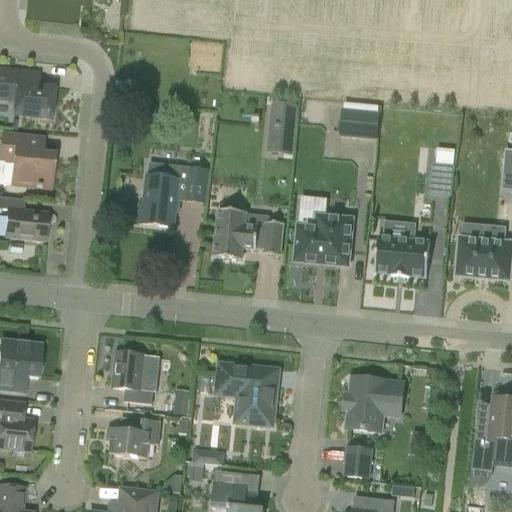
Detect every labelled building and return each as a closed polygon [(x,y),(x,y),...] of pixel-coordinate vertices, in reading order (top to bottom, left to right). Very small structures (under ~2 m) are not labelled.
[(0,102),(14,104),(12,118),(49,122),(53,89),(38,88),(39,72),(0,68),(0,102)] [(272,104),(270,118),(295,120),(296,107),(272,104)] [(342,111),(339,139),(378,142),(380,115),(342,111)] [(0,136),(0,164),(13,165),(10,186),(50,190),(54,158),(42,157),(44,138),(0,133),(0,136)] [(438,167),(436,198),(450,199),(453,168),(438,167)] [(173,230),(179,181),(147,177),(143,207),(140,206),(138,225),(173,230)] [(0,210),(7,212),(4,239),(44,244),(47,216),(23,213),(24,201),(0,198),(0,210)] [(244,216),(220,214),(216,214),(212,260),(242,263),(243,252),(256,253),(256,252),(263,252),(262,257),(280,258),(282,227),(267,226),(268,218),(244,216)] [(297,229),(295,265),(348,269),(352,221),(317,218),(315,230),(297,229)] [(476,244),(478,227),(462,226),(460,242),(457,242),(454,278),(510,282),(511,248),(511,247),(504,246),(476,244)] [(415,243),(383,240),(380,240),(377,276),(427,280),(429,245),(415,243)] [(1,343),(0,350),(0,392),(23,395),(25,380),(37,381),(41,348),(1,343)] [(112,391),(125,392),(124,405),(151,408),(153,394),(140,392),(144,359),(116,356),(112,391)] [(272,429),(278,373),(219,367),(216,397),(238,399),(235,425),(272,429)] [(402,400),(403,386),(351,380),(345,431),(381,435),(385,398),(402,400)] [(175,399),(173,417),(189,418),(191,401),(175,399)] [(511,402),(493,400),(490,424),(477,422),(471,472),(492,474),(496,455),(502,456),(510,455),(511,452),(511,402)] [(0,450),(29,454),(32,423),(22,422),(24,406),(0,403),(0,450)] [(143,423),(141,435),(108,431),(107,444),(111,444),(109,457),(147,462),(148,447),(158,448),(161,425),(143,423)] [(203,481),(205,464),(225,466),(226,453),(193,449),(190,480),(203,481)] [(368,481),(371,453),(347,451),(344,478),(368,481)] [(260,511),(253,511),(255,497),(240,495),(242,477),(215,474),(210,511),(260,511)] [(393,487),(392,497),(412,499),(413,489),(393,487)] [(0,511),(21,511),(24,491),(0,488),(0,511)] [(120,489),(118,505),(117,511),(155,511),(158,493),(120,489)] [(393,511),(394,503),(370,501),(369,511),(357,511),(352,511),(351,511),(393,511)]
